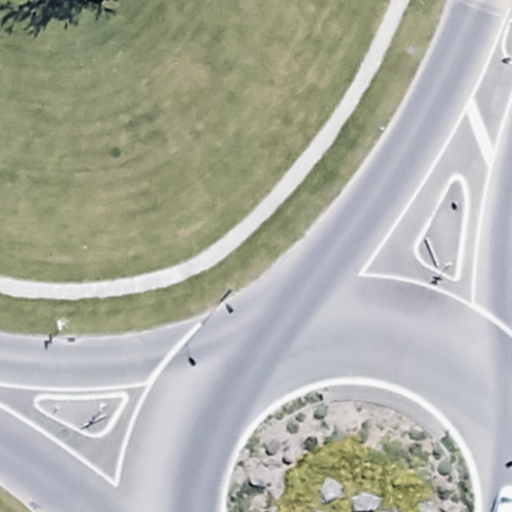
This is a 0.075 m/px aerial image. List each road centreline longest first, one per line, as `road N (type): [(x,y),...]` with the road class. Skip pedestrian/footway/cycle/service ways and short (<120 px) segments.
road 1 (tertiary): [(511,37),(408,337)]
road 2 (tertiary): [(179,463),(200,406),(241,365),(293,338),(351,329),(408,337)]
road 3 (residential): [(179,463),(0,403)]
road 4 (tertiary): [(408,337),(458,361),(511,421)]
